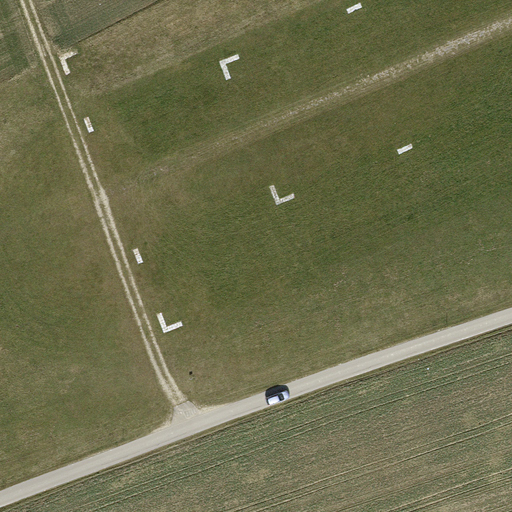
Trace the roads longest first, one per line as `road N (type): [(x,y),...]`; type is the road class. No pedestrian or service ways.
road 1 (unclassified): [(0,498),(511,318)]
road 2 (track): [(29,0),(192,430)]
